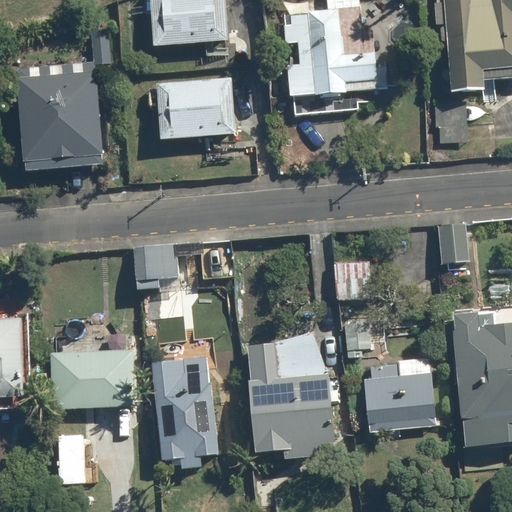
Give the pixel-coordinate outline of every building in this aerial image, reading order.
[(228,0),(152,0),(156,49),(233,43),(228,0)] [(285,14),(294,116),(361,111),(359,92),(418,86),(408,0),(406,0),(361,5),(360,0),(326,0),(328,10),(285,14)] [(511,0),(443,0),(453,95),(489,92),(488,78),(511,76),(511,0)] [(111,29),(91,30),(94,66),(115,64),(111,29)] [(18,78),(27,173),(108,167),(99,71),(18,78)] [(158,85),(163,142),(239,136),(234,78),(158,85)] [(439,227),(444,266),(473,263),(468,224),(439,227)] [(229,243),(203,243),(203,282),(229,282),(229,243)] [(132,248),(136,292),(158,290),(159,294),(181,292),(177,244),(132,248)] [(370,262),(339,262),(340,302),(371,301),(370,262)] [(479,312),(453,315),(467,449),(511,444),(511,322),(480,326),(479,312)] [(0,399),(26,399),(23,317),(0,317),(0,399)] [(50,352),(52,410),(135,408),(135,351),(50,352)] [(211,357),(150,364),(161,462),(181,460),(182,471),(203,469),(202,458),(224,455),(211,357)] [(399,376),(363,380),(368,434),(439,427),(431,357),(398,360),(399,376)] [(249,381),(258,455),(284,452),(285,461),(338,455),(328,373),(249,381)]
